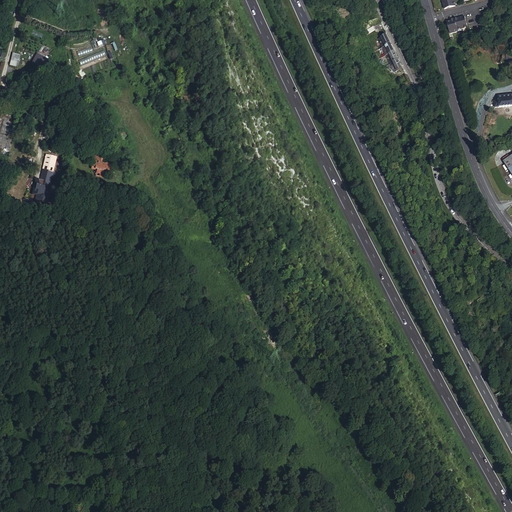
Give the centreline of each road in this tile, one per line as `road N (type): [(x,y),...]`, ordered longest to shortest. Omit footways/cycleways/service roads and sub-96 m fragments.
road 1 (motorway): [(248,0),(352,221),(511,510)]
road 2 (motorway): [(511,439),(385,203),(294,0)]
road 3 (tertiary): [(511,270),(458,212),(436,171),(410,73),(374,0)]
road 4 (track): [(92,511),(42,359),(0,318)]
road 5 (tertiary): [(509,230),(481,187),(432,28)]
road 6 (track): [(387,511),(276,367)]
